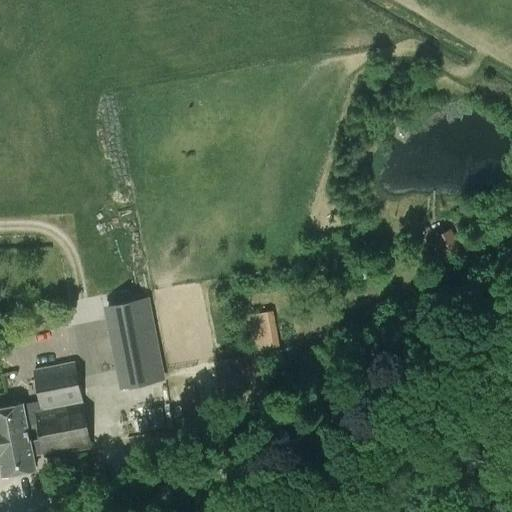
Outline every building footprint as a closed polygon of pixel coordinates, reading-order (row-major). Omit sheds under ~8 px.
[(425,238),(438,266),(465,254),(452,225),(425,238)] [(146,301),(105,310),(121,388),(162,380),(146,301)] [(247,316),(254,355),(282,349),(275,311),(247,316)] [(216,365),(225,420),(272,412),(263,357),(216,365)] [(0,441),(28,436),(27,429),(40,427),(37,408),(81,401),(73,364),(36,370),(40,402),(22,405),(0,409),(0,441)] [(28,436),(0,441),(0,458),(3,475),(35,469),(32,456),(45,453),(45,456),(91,449),(81,401),(37,408),(40,427),(42,438),(29,441),(28,436)] [(226,431),(229,438),(234,435),(231,428),(226,431)] [(111,494),(108,474),(54,483),(57,504),(111,494)]
